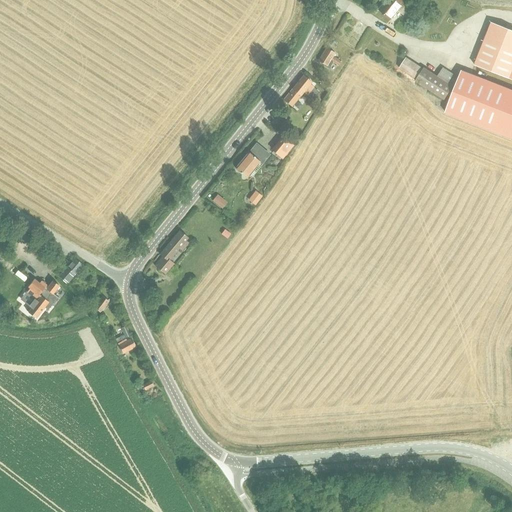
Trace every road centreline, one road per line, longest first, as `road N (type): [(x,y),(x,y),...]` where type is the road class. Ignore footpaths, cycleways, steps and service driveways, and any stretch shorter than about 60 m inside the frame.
road 1 (residential): [(128,281),(316,34)]
road 2 (tertiary): [(511,471),(466,450),(434,447),(231,462)]
road 3 (unclassified): [(231,462),(206,446),(185,417),(136,320),(128,281)]
